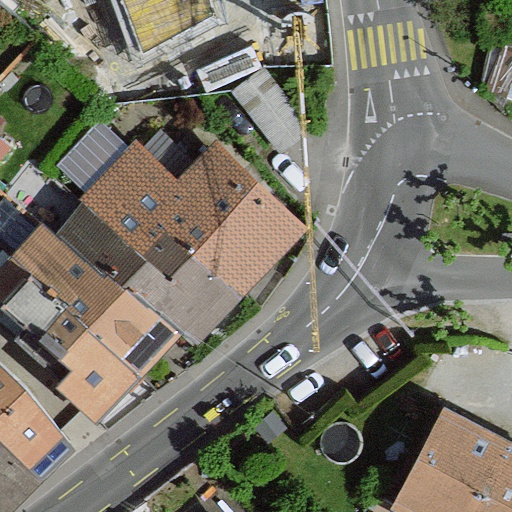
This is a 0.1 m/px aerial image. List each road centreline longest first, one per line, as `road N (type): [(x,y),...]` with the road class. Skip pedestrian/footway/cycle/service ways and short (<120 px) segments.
road 1 (tertiary): [(72,511),(345,292)]
road 2 (tertiary): [(345,292),(422,275),(511,275)]
road 3 (tertiary): [(401,147),(386,214),(345,292)]
road 4 (tertiary): [(378,0),(401,147)]
